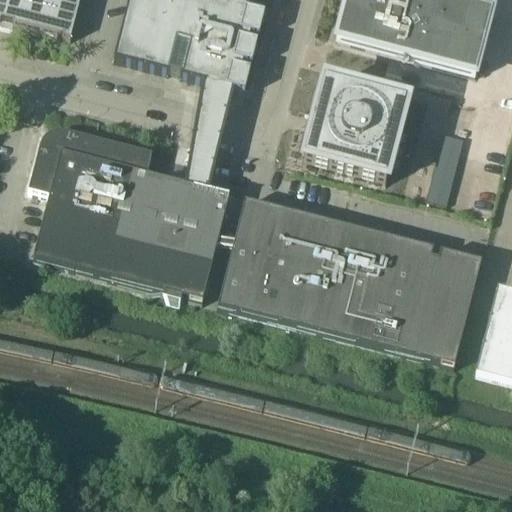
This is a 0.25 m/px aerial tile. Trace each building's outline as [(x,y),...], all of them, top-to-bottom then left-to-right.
[(0,0),(0,25),(12,28),(12,30),(69,45),(80,0),(0,0)] [(256,48),(247,46),(249,39),(258,42),(264,20),(255,18),(255,17),(247,15),(249,0),(221,0),(219,8),(187,0),(129,0),(113,65),(168,79),(169,77),(180,80),(179,82),(202,88),(184,190),(209,197),(233,96),(234,96),(235,96),(244,98),(249,76),(240,74),(242,68),(251,70),(256,48)] [(474,81),(491,16),(432,0),(426,4),(415,1),(414,0),(346,0),(335,45),(474,81)] [(327,89),(323,88),(322,92),(323,92),(320,104),(319,104),(318,107),(319,107),(316,119),(315,119),(314,122),(315,122),(312,134),(311,134),(310,137),(311,137),(308,149),(307,149),(306,152),(307,152),(304,164),(303,163),(302,168),(306,169),(307,168),(319,171),(319,172),(322,173),(322,172),(335,175),(334,176),(337,177),(338,176),(350,179),(350,180),(353,181),(353,180),(365,183),(365,184),(369,185),(369,184),(381,187),(381,188),(385,189),(387,185),(385,185),(388,173),(390,173),(390,170),(389,170),(392,158),(393,158),(394,155),(393,155),(396,143),(397,144),(398,140),(397,140),(400,128),(401,129),(402,126),(401,125),(404,114),(405,114),(406,110),(402,109),(402,110),(389,106),(389,105),(386,105),(386,106),(374,102),(374,101),(371,101),(370,102),(358,98),(358,97),(355,96),(355,98),(342,94),(343,93),(339,92),(339,93),(327,90),(327,89)] [(145,180),(151,160),(65,137),(60,137),(55,137),(53,138),(51,138),(47,141),(44,144),(41,147),(39,153),(27,197),(48,203),(32,265),(201,309),(229,202),(209,197),(184,190),(145,180)] [(244,207),(217,313),(453,374),(480,268),(244,207)] [(511,296),(496,293),(474,379),(511,388),(511,296)]
